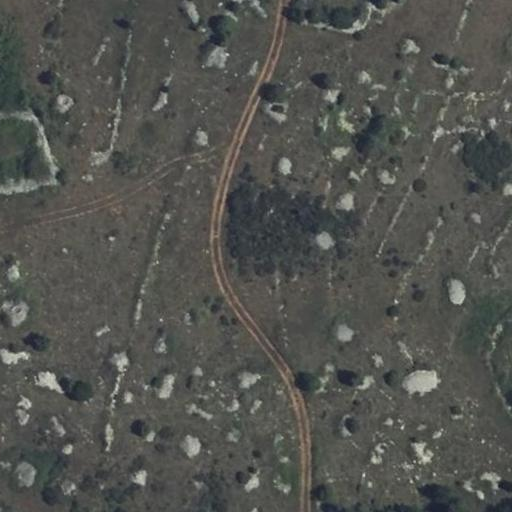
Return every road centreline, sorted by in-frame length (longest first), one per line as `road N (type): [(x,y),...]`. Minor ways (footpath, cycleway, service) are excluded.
road 1 (track): [(282,0),(218,201),(214,249),(222,291),(288,378),(307,444),(301,511)]
road 2 (track): [(236,148),(187,160),(44,222),(0,229)]
